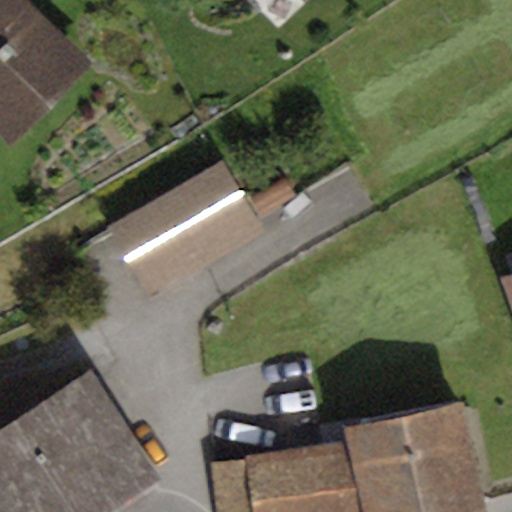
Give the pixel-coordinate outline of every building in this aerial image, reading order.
[(34,0),(0,0),(0,124),(23,146),(102,63),(34,0)] [(234,158),(119,221),(160,295),(274,232),(234,158)] [(91,364),(0,420),(0,511),(97,511),(160,473),(91,364)] [(472,397),(353,422),(372,511),(491,511),(496,511),(472,397)] [(368,511),(355,438),(221,460),(229,511),(368,511)]
